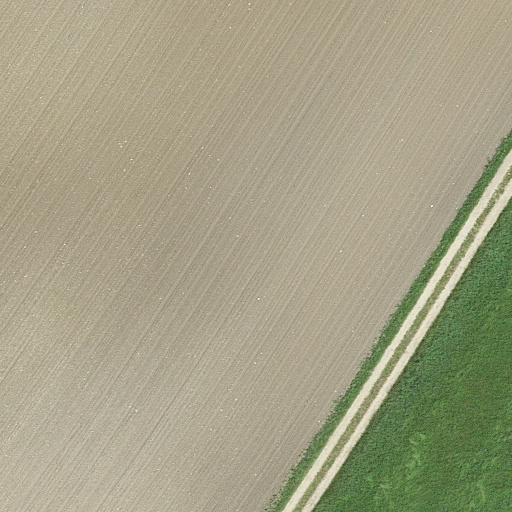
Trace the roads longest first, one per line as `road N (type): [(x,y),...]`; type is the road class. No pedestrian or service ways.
road 1 (track): [(296,511),(511,181)]
road 2 (track): [(511,108),(289,0)]
